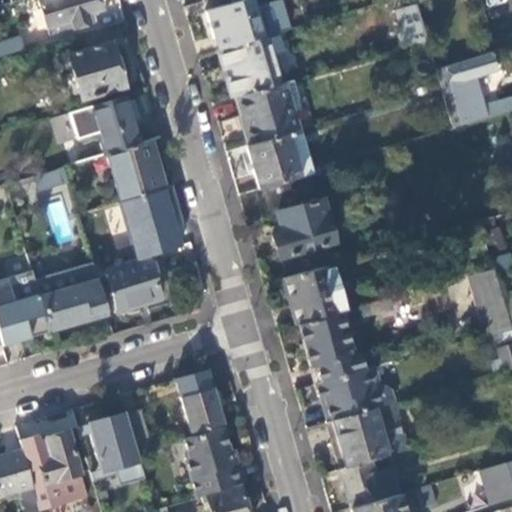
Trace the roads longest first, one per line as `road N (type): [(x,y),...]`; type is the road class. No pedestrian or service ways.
road 1 (residential): [(150,0),(240,335)]
road 2 (residential): [(0,403),(240,335)]
road 3 (residential): [(240,335),(290,511)]
